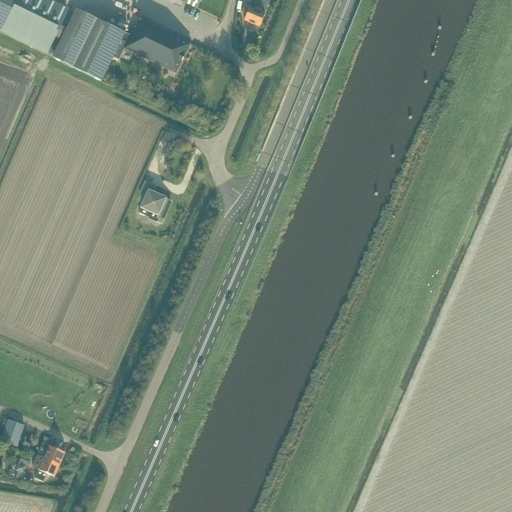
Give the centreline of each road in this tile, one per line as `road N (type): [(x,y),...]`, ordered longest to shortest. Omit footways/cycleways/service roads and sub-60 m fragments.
road 1 (unclassified): [(99,511),(225,226),(268,154),(331,0)]
road 2 (primary): [(130,511),(350,0)]
